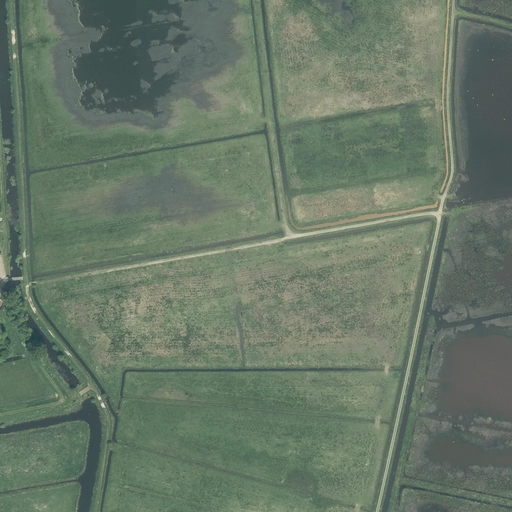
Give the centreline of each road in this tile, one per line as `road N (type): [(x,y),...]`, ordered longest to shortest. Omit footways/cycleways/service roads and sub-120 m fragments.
road 1 (track): [(376,511),(439,213),(289,237),(256,0)]
road 2 (track): [(11,0),(26,284),(179,258)]
road 3 (track): [(26,284),(31,305),(108,420),(95,511)]
road 4 (track): [(439,213),(452,169),(452,0)]
